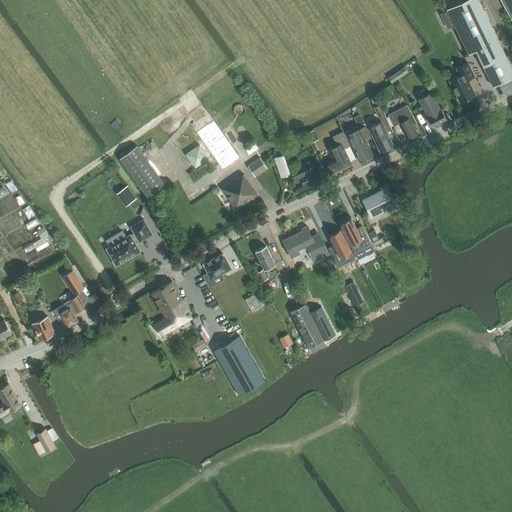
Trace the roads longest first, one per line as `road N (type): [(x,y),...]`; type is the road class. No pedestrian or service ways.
road 1 (tertiary): [(0,364),(511,101)]
road 2 (track): [(153,511),(241,455),(288,449),(331,429),(356,413),(358,377),(442,329),(489,339)]
road 3 (track): [(120,303),(60,195),(68,181),(184,101)]
